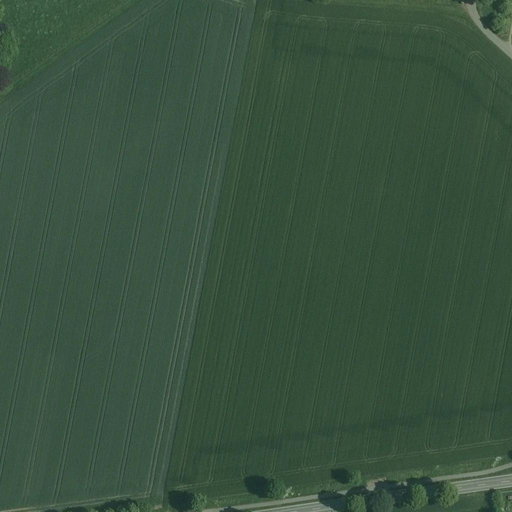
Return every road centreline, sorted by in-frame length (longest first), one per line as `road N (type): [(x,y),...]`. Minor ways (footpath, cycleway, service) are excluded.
road 1 (secondary): [(511,481),(295,511)]
road 2 (track): [(136,0),(0,96)]
road 3 (track): [(472,8),(327,0)]
